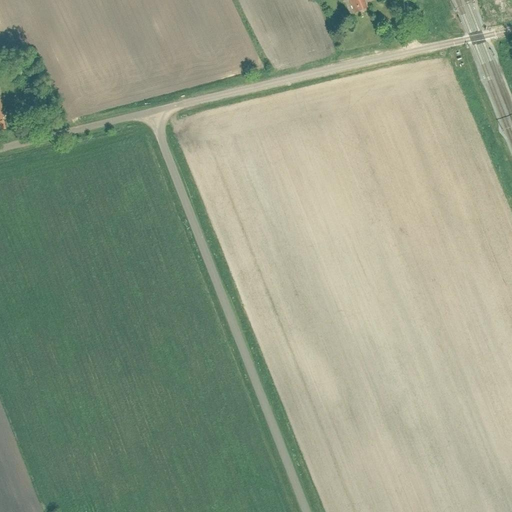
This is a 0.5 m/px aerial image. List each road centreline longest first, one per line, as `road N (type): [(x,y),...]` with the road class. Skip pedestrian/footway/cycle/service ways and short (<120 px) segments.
road 1 (unclassified): [(307,511),(151,112)]
road 2 (unclassified): [(151,112),(511,29)]
road 3 (unclassified): [(0,148),(151,112)]
